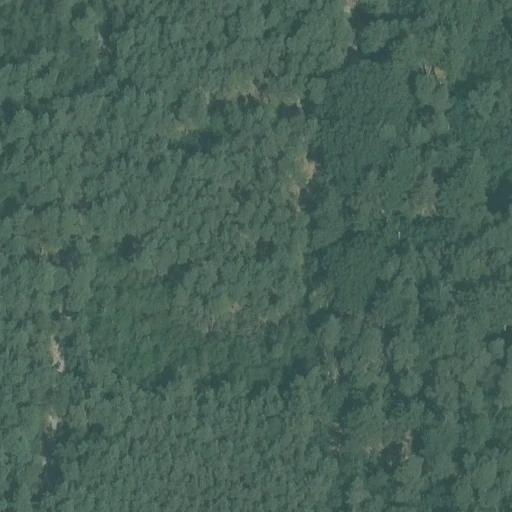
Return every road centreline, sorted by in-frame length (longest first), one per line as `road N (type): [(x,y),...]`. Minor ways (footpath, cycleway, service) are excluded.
road 1 (track): [(28,511),(105,0)]
road 2 (track): [(336,511),(355,3)]
